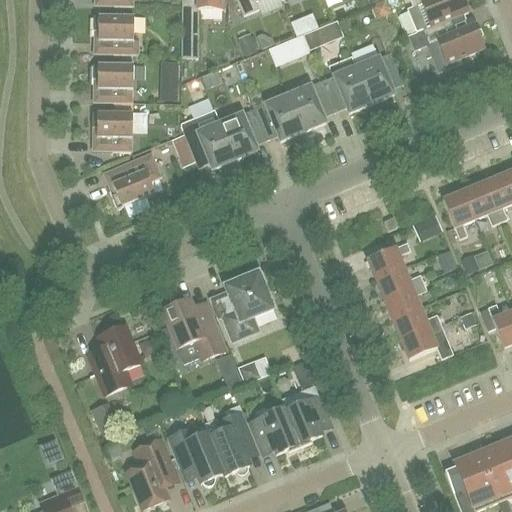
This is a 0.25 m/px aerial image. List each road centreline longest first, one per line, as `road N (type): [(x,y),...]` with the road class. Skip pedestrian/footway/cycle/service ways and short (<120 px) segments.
road 1 (residential): [(89,284),(37,161),(39,0)]
road 2 (residential): [(383,455),(280,204)]
road 3 (residential): [(280,204),(511,109)]
road 4 (residential): [(89,284),(280,204)]
road 5 (residential): [(247,511),(383,455)]
road 6 (residential): [(511,402),(383,455)]
